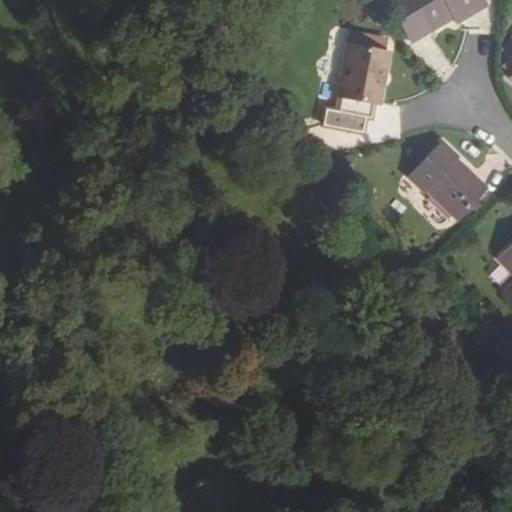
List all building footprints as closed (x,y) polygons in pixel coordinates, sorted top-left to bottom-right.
[(425,31),(427,33),(451,19),(463,12),(466,17),(485,6),(481,0),(388,0),(385,2),(407,41),(425,31)] [(466,17),(463,12),(451,19),(454,24),(466,17)] [(377,103),(387,53),(346,44),(335,94),(340,96),(336,111),(326,108),(321,125),(362,135),(366,118),(369,119),(372,103),(377,103)] [(511,54),(503,67),(511,73),(511,54)] [(454,219),(484,188),(473,176),(470,180),(451,162),(455,158),(456,157),(442,142),(407,178),(421,192),(424,190),(454,219)] [(455,158),(451,162),(470,180),(473,176),(455,158)] [(511,244),(498,259),(511,273),(511,295),(506,302),(511,307),(511,244)] [(511,295),(511,285),(501,296),(506,302),(511,295)]
